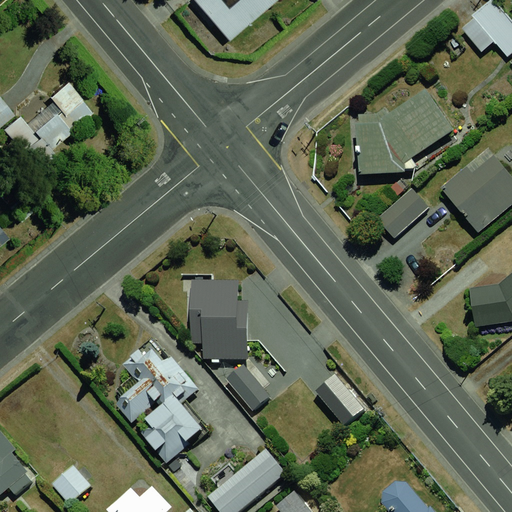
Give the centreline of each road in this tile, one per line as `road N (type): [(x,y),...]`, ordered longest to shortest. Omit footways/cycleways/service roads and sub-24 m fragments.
road 1 (residential): [(222,146),(511,493)]
road 2 (residential): [(0,332),(222,146)]
road 3 (residential): [(222,146),(399,0)]
road 4 (residential): [(222,146),(100,0)]
